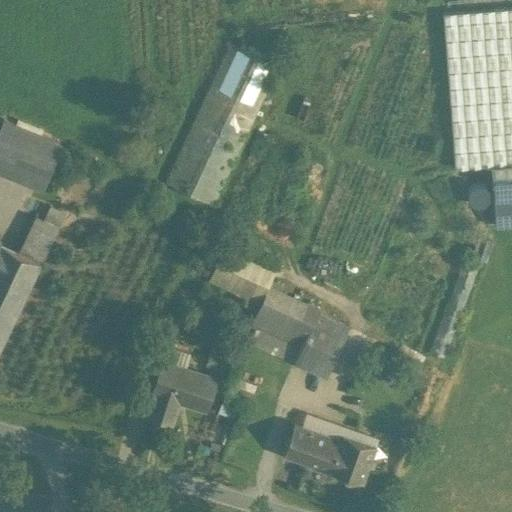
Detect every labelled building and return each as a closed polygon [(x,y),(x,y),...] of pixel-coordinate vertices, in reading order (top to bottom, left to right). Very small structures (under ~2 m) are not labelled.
[(511,5),(500,6),(511,159),(511,158),(511,5)] [(494,7),(442,10),(452,163),(489,161),(505,159),(494,7)] [(231,37),(165,176),(214,200),(279,60),(231,37)] [(3,115),(0,121),(0,165),(3,167),(21,123),(3,115)] [(59,138),(21,123),(3,167),(40,182),(59,138)] [(505,159),(489,161),(493,222),(511,221),(511,158),(511,159),(505,159)] [(64,208),(52,202),(45,216),(57,222),(64,208)] [(35,212),(18,248),(40,258),(57,222),(45,216),(35,212)] [(0,341),(40,258),(18,248),(0,239),(0,341)] [(467,252),(431,348),(443,353),(479,257),(467,252)] [(309,303),(266,284),(256,307),(297,325),(290,339),(302,345),(310,327),(300,323),(308,306),(309,303)] [(345,323),(308,306),(300,323),(310,327),(302,345),(295,359),(324,372),(345,323)] [(297,325),(256,307),(250,321),(251,322),(290,339),(297,325)] [(290,339),(251,322),(245,337),(295,359),(302,345),(290,339)] [(172,329),(158,324),(150,348),(164,353),(168,341),(172,329)] [(164,353),(163,358),(184,365),(189,347),(168,341),(164,353)] [(209,349),(206,359),(225,365),(228,356),(209,349)] [(184,365),(163,358),(152,391),(154,391),(148,411),(172,418),(178,399),(203,407),(214,375),(184,365)] [(292,421),(281,451),(300,459),(312,428),(292,421)] [(338,437),(312,428),(300,459),(361,479),(373,443),(340,432),(338,437)] [(45,511),(46,492),(0,489),(0,511),(45,511)]
